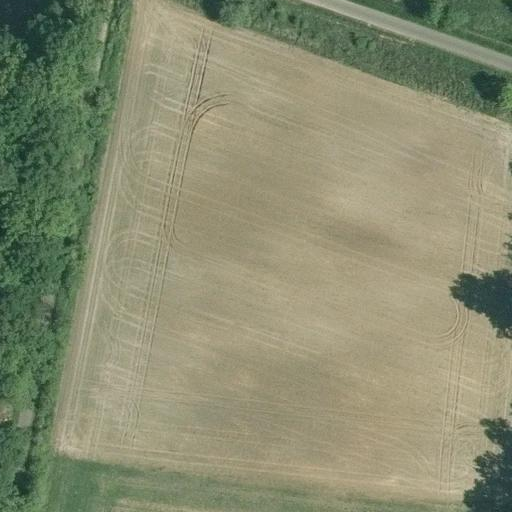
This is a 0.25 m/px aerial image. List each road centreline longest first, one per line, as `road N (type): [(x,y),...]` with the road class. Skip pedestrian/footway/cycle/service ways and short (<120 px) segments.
road 1 (unclassified): [(7,511),(111,0)]
road 2 (unclassified): [(322,0),(511,65)]
